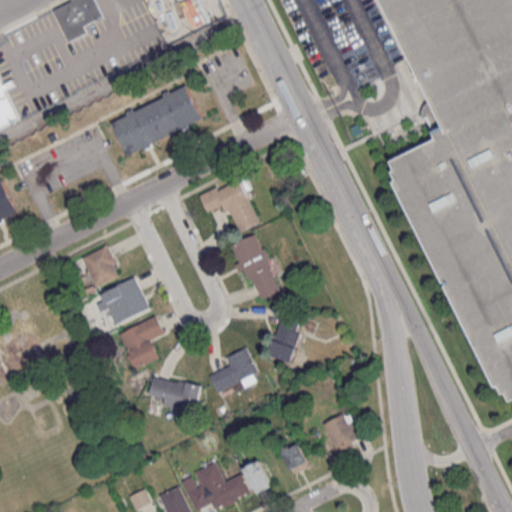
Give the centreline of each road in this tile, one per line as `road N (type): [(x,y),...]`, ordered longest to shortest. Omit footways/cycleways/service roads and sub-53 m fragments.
road 1 (residential): [(0,265),(300,115)]
road 2 (tertiary): [(506,511),(359,225)]
road 3 (residential): [(130,200),(184,309),(193,319),(207,318),(215,291),(163,183)]
road 4 (tertiary): [(359,225),(422,511)]
road 5 (tertiary): [(359,225),(243,0)]
